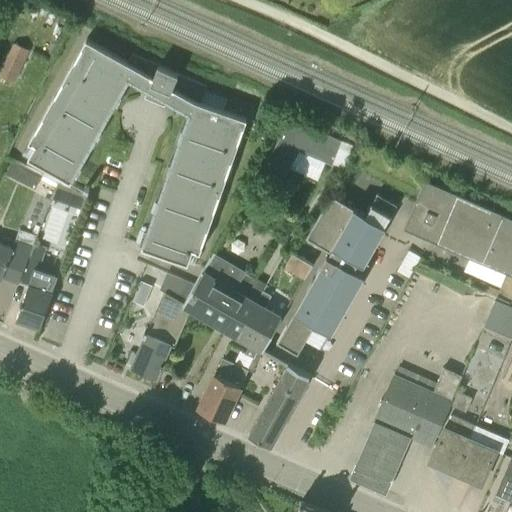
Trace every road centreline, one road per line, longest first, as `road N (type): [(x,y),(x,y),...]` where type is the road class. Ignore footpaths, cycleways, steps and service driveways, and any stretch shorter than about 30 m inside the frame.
road 1 (tertiary): [(378,511),(62,373)]
road 2 (track): [(511,127),(240,0)]
road 3 (residential): [(62,373),(156,125)]
